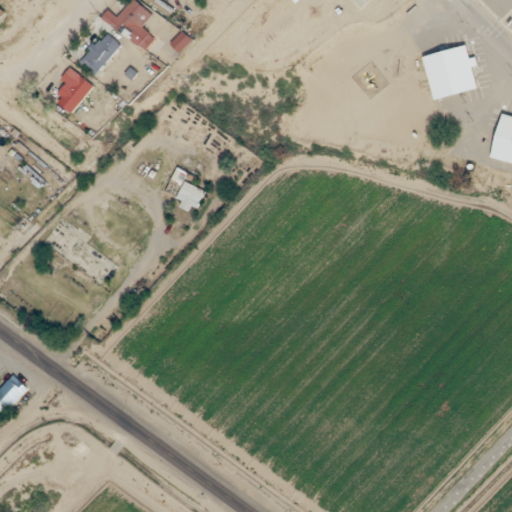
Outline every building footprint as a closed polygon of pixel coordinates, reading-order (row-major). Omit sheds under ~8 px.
[(130,0),(123,12),(111,3),(103,15),(148,46),(157,33),(143,24),(154,9),(141,0),(130,0)] [(126,44),(111,28),(83,54),(98,70),(126,44)] [(418,63),(429,106),(473,94),(468,74),(474,72),(472,63),(465,65),(461,52),(418,63)] [(65,74),(74,80),(62,98),(77,108),(97,79),(73,62),(65,74)] [(511,122),(497,118),(486,163),(511,169),(511,122)] [(177,198),(198,208),(209,187),(188,176),(177,198)] [(2,409),(14,409),(14,398),(27,398),(27,377),(2,377),(2,409)]
